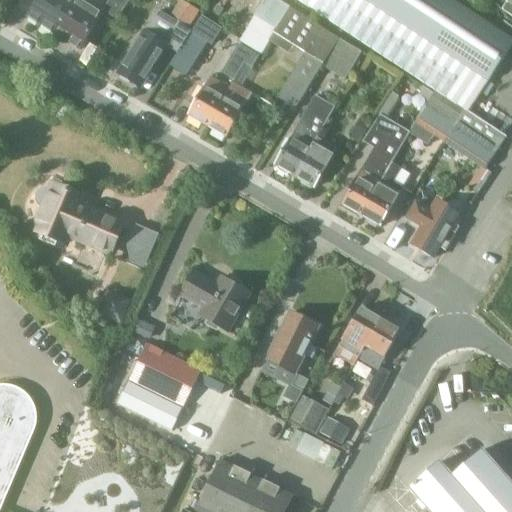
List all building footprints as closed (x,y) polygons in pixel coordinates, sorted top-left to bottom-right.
[(37,0),(27,18),(43,28),(42,29),(49,34),(50,32),(53,34),(75,0),(37,0)] [(78,0),(75,0),(53,34),(56,36),(55,38),(62,42),(63,41),(79,51),(102,15),(78,0)] [(109,0),(102,12),(117,20),(129,0),(109,0)] [(297,0),(315,11),(322,0),(297,0)] [(368,0),(322,0),(315,11),(436,91),(464,109),(486,76),(368,0)] [(368,0),(487,76),(511,39),(485,22),(451,0),(368,0)] [(179,1),(169,17),(159,11),(146,31),(145,31),(118,74),(140,89),(166,47),(177,54),(191,31),(188,30),(199,13),(179,1)] [(295,110),(322,67),(339,40),(290,8),(273,33),(305,53),(277,99),(295,110)] [(221,29),(202,16),(191,33),(211,46),(221,29)] [(360,53),(339,40),(322,67),(344,81),(360,53)] [(189,117),(207,128),(229,88),(211,77),(189,117)] [(233,83),(229,88),(207,128),(225,138),(251,94),(233,83)] [(428,104),(415,125),(443,143),(456,123),(464,109),(436,91),(428,104)] [(317,138),(335,109),(316,97),(275,166),(294,178),(317,138)] [(465,110),(456,122),(498,150),(503,141),(506,137),(465,110)] [(341,205),(360,216),(392,163),(410,133),(380,116),(363,142),(375,150),(341,205)] [(353,133),(361,138),(369,124),(361,120),(353,133)] [(456,123),(443,143),(484,170),(498,150),(456,123)] [(317,138),(294,178),(314,189),(338,150),(317,138)] [(375,229),(377,226),(380,227),(403,190),(393,184),(402,169),(392,163),(360,216),(366,220),(365,223),(375,229)] [(64,245),(68,234),(112,253),(123,226),(80,208),(84,197),(67,190),(65,187),(60,184),(57,186),(55,185),(52,191),(49,190),(45,189),(40,191),(37,195),(36,200),(38,204),(42,208),(45,209),(34,232),(64,245)] [(422,227),(411,245),(434,259),(460,214),(437,201),(431,211),(415,203),(406,218),(422,227)] [(200,309),(197,315),(228,333),(250,295),(221,277),(216,284),(194,271),(179,296),(200,309)] [(128,305),(110,297),(102,314),(120,322),(128,305)] [(353,367),(358,359),(381,320),(362,309),(339,348),(334,356),(353,367)] [(318,326),(291,313),(267,360),(295,374),(318,326)] [(400,331),(381,320),(358,359),(377,370),(400,331)] [(227,385),(167,355),(147,345),(131,379),(110,419),(129,427),(140,405),(176,422),(183,408),(209,420),(227,385)] [(362,400),(373,407),(389,379),(377,372),(362,400)] [(298,376),(293,386),(303,392),(309,381),(298,376)] [(0,511),(0,506),(32,432),(33,429),(34,426),(34,422),(34,419),(34,416),(34,413),(33,410),(32,407),(31,404),(29,401),(27,398),(25,396),(23,394),(20,392),(18,390),(15,389),(12,387),(9,387),(5,386),(2,386),(0,385),(0,511)] [(301,397),(289,419),(313,432),(325,410),(301,397)] [(427,511),(511,511),(511,483),(483,450),(452,477),(439,462),(408,491),(427,511)] [(221,460),(195,511),(196,511),(286,511),(294,496),(221,460)]
